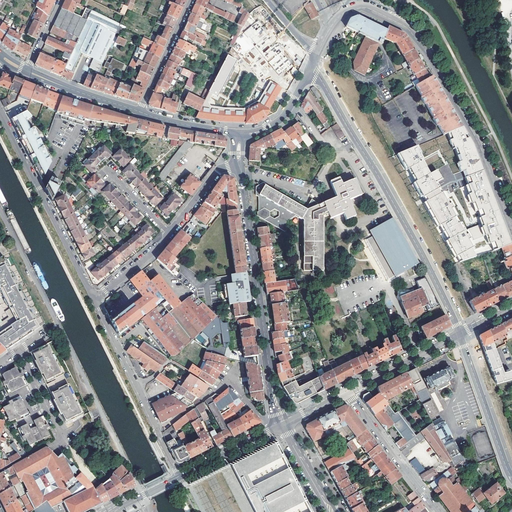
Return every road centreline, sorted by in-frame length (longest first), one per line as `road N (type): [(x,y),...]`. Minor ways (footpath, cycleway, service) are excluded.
road 1 (residential): [(317,51),(339,15),(360,7),(407,28),(477,140),(511,228)]
road 2 (residential): [(459,334),(379,175),(309,67)]
road 3 (tertiary): [(239,162),(284,424)]
road 4 (residential): [(94,299),(0,110)]
road 5 (residential): [(178,477),(94,299)]
road 6 (tertiary): [(511,477),(459,334)]
road 7 (residential): [(346,392),(436,511)]
road 8 (tertiary): [(459,334),(346,392)]
road 9 (residential): [(139,111),(191,0)]
road 10 (tertiary): [(26,70),(139,111)]
